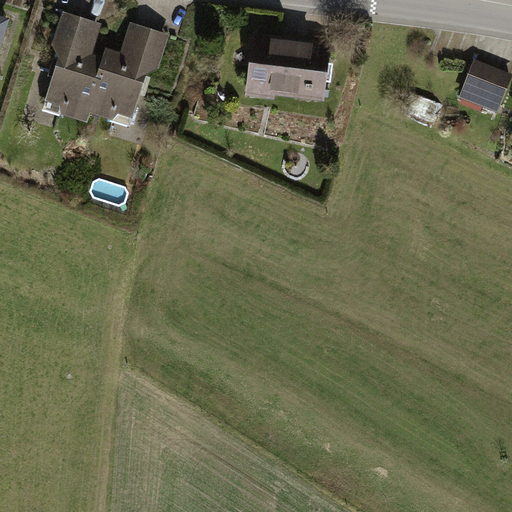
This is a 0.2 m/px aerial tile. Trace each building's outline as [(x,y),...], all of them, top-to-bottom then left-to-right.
[(67,51),(49,112),(90,124),(109,61),(102,58),(95,62),(88,60),(99,24),(67,15),(57,47),(67,51)] [(0,61),(10,23),(0,19),(0,61)] [(93,116),(135,128),(153,67),(163,70),(173,37),(141,27),(130,63),(123,61),(120,54),(112,52),(93,116)] [(254,42),(248,95),(326,104),(332,51),(254,42)] [(511,73),(475,59),(461,96),(497,110),(511,73)]
